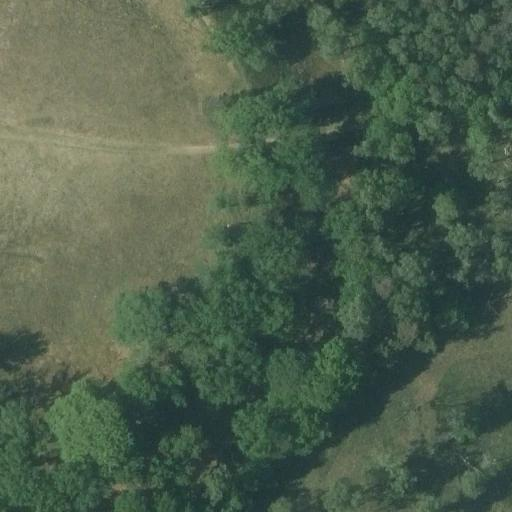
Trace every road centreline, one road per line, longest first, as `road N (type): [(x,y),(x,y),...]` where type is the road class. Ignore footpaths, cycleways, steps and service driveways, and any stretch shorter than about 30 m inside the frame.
road 1 (track): [(206,147),(374,126)]
road 2 (track): [(374,126),(511,114)]
